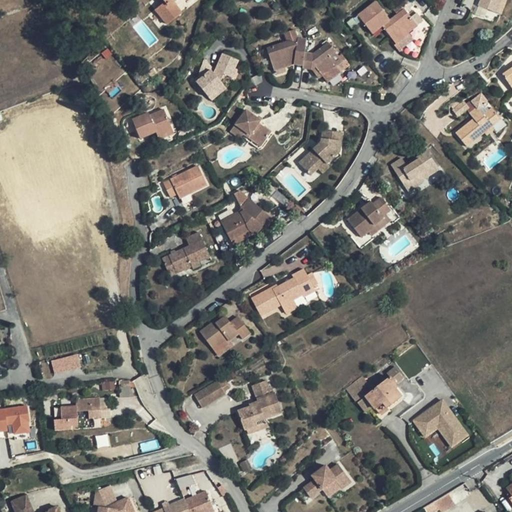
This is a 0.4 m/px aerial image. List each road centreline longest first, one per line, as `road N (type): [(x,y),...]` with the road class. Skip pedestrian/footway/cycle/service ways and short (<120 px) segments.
road 1 (residential): [(245,511),(221,472),(174,425),(149,342),(349,188),(389,113),(424,81)]
road 2 (residential): [(397,511),(511,443)]
